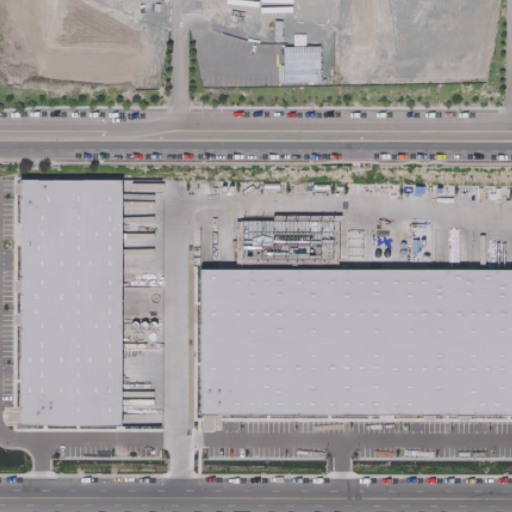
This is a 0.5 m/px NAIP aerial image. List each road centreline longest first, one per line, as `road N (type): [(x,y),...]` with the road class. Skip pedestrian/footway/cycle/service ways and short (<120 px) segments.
road 1 (residential): [(511,500),(0,498)]
road 2 (residential): [(511,126),(0,125)]
road 3 (residential): [(0,152),(511,152)]
